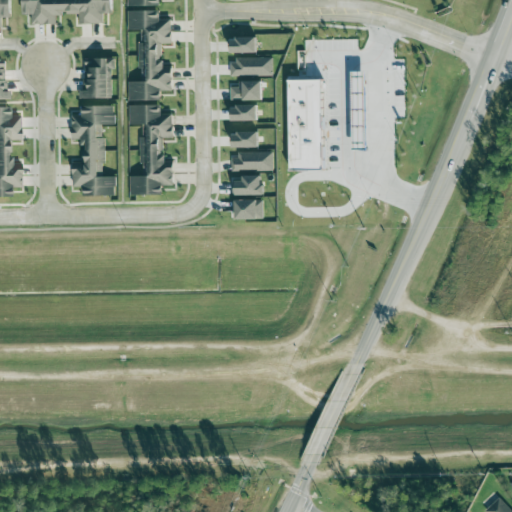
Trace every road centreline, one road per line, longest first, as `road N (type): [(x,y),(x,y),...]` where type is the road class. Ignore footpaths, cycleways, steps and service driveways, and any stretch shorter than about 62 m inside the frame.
road 1 (track): [(0,268),(136,306),(302,379),(366,348),(407,403),(511,399)]
road 2 (secondary): [(359,363),(492,61)]
road 3 (residential): [(201,10),(394,18),(492,61)]
road 4 (residential): [(200,0),(207,172),(201,203)]
road 5 (residential): [(0,215),(174,212),(201,203)]
road 6 (residential): [(45,65),(47,214)]
